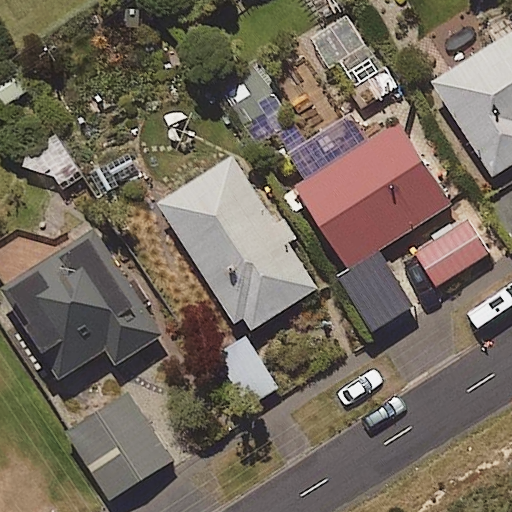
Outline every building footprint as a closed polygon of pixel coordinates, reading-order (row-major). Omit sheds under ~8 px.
[(511,42),(441,88),(499,181),(511,172),(511,42)] [(457,207),(406,128),(304,193),(355,273),(457,207)] [(86,179),(61,141),(40,154),(65,193),(86,179)] [(322,292),(239,161),(165,208),(249,339),(322,292)] [(493,257),(472,223),(420,255),(442,289),(493,257)] [(168,336),(93,239),(14,300),(76,380),(111,353),(124,370),(168,336)] [(283,391),(252,345),(223,363),(254,410),(283,391)] [(176,465),(133,398),(71,438),(114,505),(176,465)]
